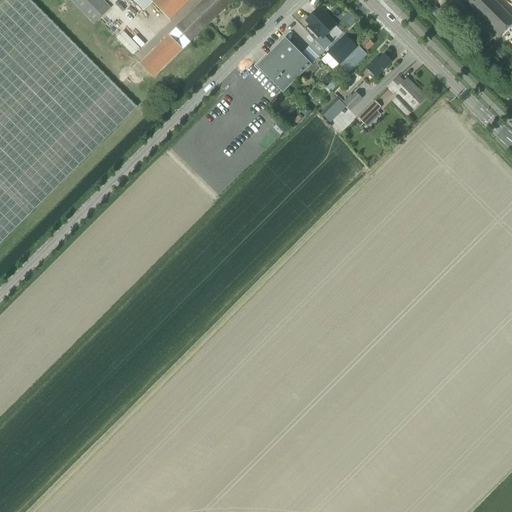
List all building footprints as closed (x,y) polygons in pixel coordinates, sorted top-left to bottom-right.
[(28,0),(0,0),(0,242),(136,107),(28,0)] [(71,0),(94,24),(111,8),(103,0),(71,0)] [(133,0),(144,11),(153,2),(170,20),(190,0),(133,0)] [(177,27),(140,63),(154,77),(190,41),(191,42),(233,0),(204,0),(177,27)] [(511,17),(498,3),(494,0),(464,0),(500,36),(511,24),(511,17)] [(318,9),(301,26),(328,53),(331,50),(328,47),(339,37),(338,38),(341,40),(345,36),(318,9)] [(350,11),(343,17),(351,24),(358,18),(350,11)] [(339,37),(328,47),(331,50),(328,53),(339,64),(357,47),(345,36),(341,40),(338,38),(339,37)] [(312,64),(306,58),(286,38),(257,66),(284,93),(312,64)] [(369,39),(362,46),(367,51),(374,44),(369,39)] [(376,58),(366,67),(377,77),(392,62),(384,54),(378,60),(376,58)] [(349,74),(347,72),(345,70),(340,75),(342,77),(344,79),(349,74)] [(414,109),(425,98),(407,80),(404,83),(398,77),(388,87),(394,92),(396,90),(414,109)] [(313,90),(309,95),(313,99),(317,94),(313,90)] [(351,110),(363,98),(354,90),(343,102),(351,110)] [(306,106),(301,111),(304,115),(306,117),(312,111),(310,109),(306,106)]
